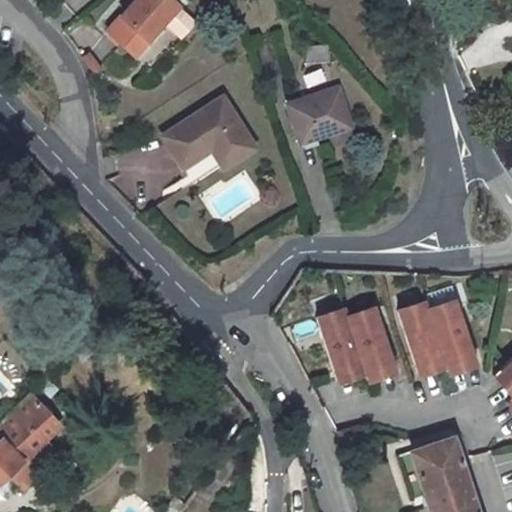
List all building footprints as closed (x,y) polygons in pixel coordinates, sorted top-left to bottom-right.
[(169,0),(147,0),(109,29),(130,57),(164,30),(169,36),(179,48),(196,35),(182,16),(169,0)] [(164,30),(130,57),(135,63),(169,36),(164,30)] [(339,88),(288,105),(301,145),(352,128),(339,88)] [(224,95),(163,131),(192,181),(254,144),(224,95)] [(453,299),(425,308),(440,358),(443,365),(471,356),(453,299)] [(422,300),(394,309),(413,367),(440,358),(425,308),(422,300)] [(373,307),(345,316),(361,366),(363,374),(391,365),(373,307)] [(342,309),(314,318),(333,375),(361,366),(345,316),(342,309)] [(511,353),(495,369),(511,388),(511,353)] [(471,356),(443,365),(445,372),(474,363),(471,356)] [(440,358),(413,367),(415,374),(443,365),(440,358)] [(391,365),(363,374),(365,382),(393,373),(391,365)] [(361,366),(333,375),(335,383),(363,374),(361,366)] [(511,392),(511,388),(495,369),(489,374),(508,396),(511,392)] [(0,436),(37,403),(28,394),(0,420),(0,436)] [(511,400),(508,396),(502,402),(511,412),(511,400)] [(0,476),(57,425),(37,403),(0,436),(0,476)] [(366,423),(333,432),(336,444),(369,435),(366,423)] [(476,511),(452,438),(411,452),(430,511),(476,511)]
